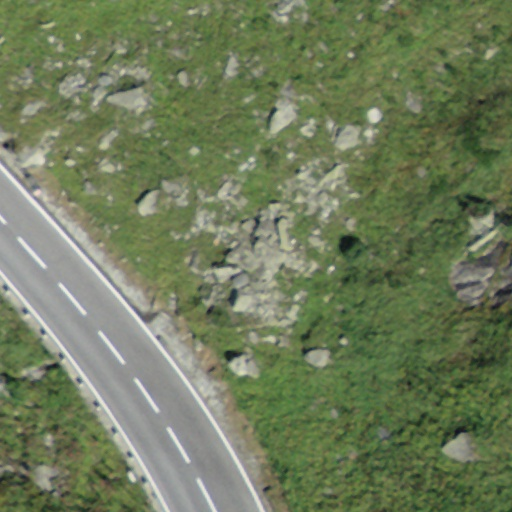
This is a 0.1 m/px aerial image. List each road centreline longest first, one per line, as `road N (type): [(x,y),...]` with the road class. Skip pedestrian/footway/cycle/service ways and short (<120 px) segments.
road 1 (primary): [(0,216),(131,375)]
road 2 (primary): [(214,511),(131,375)]
